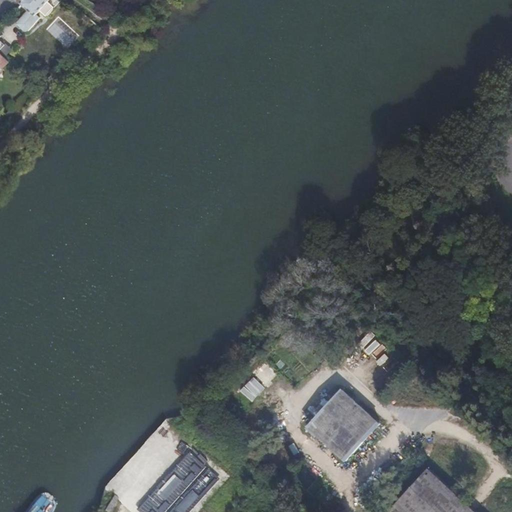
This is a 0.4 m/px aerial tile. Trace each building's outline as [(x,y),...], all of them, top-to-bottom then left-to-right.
[(31,0),(24,0),(23,3),(30,8),(17,23),(27,31),(28,31),(30,30),(31,29),(42,17),(38,14),(41,11),(42,10),(31,0)] [(31,0),(42,10),(41,11),(47,16),(49,15),(55,10),(55,6),(60,0),(31,0)] [(68,49),(79,36),(58,17),(46,29),(68,49)] [(0,51),(0,61),(4,65),(9,59),(0,51)] [(279,372),(263,358),(242,382),(258,395),(279,372)] [(382,426),(342,388),(306,426),(346,464),(382,426)] [(474,511),(428,469),(387,511),(474,511)]
